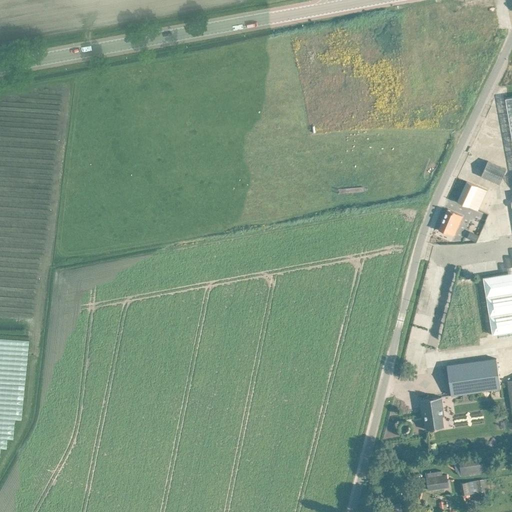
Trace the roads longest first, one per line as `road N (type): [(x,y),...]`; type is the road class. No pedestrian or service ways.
road 1 (unclassified): [(350,511),(422,235),(511,38)]
road 2 (tertiary): [(0,66),(358,0)]
